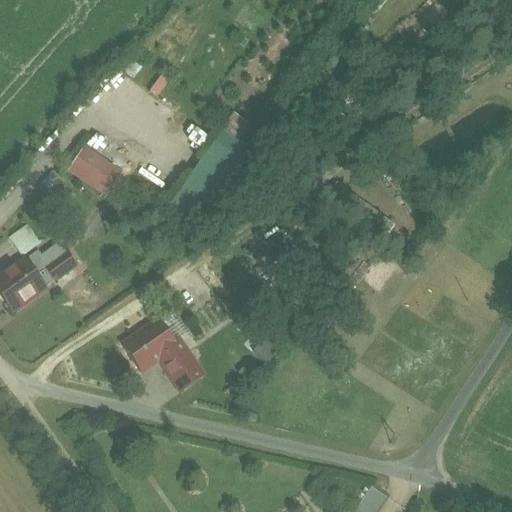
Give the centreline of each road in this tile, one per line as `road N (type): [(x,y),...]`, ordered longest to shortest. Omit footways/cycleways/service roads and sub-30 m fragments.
road 1 (unclassified): [(423,459),(17,369)]
road 2 (unclassified): [(116,511),(17,369)]
road 3 (unclassified): [(511,327),(423,459)]
